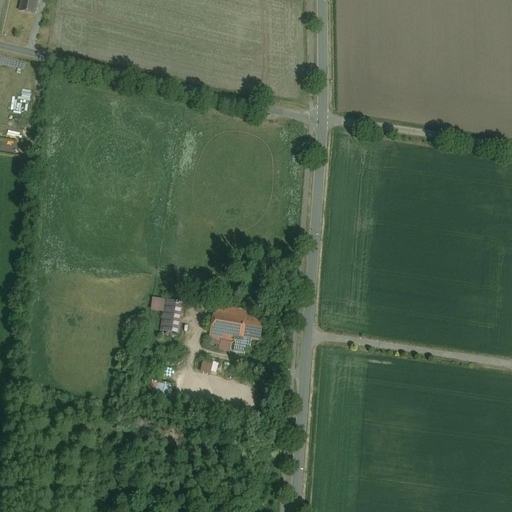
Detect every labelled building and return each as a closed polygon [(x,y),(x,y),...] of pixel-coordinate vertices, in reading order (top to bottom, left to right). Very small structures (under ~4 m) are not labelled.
[(40,0),(24,0),(22,10),(38,13),(40,0)] [(184,303),(167,301),(163,331),(180,333),(184,303)] [(216,304),(212,332),(245,337),(248,316),(249,309),(216,304)] [(265,318),(248,316),(245,337),(261,340),(265,318)] [(217,374),(220,362),(205,358),(202,370),(217,374)] [(174,387),(160,384),(158,396),(172,398),(174,387)]
